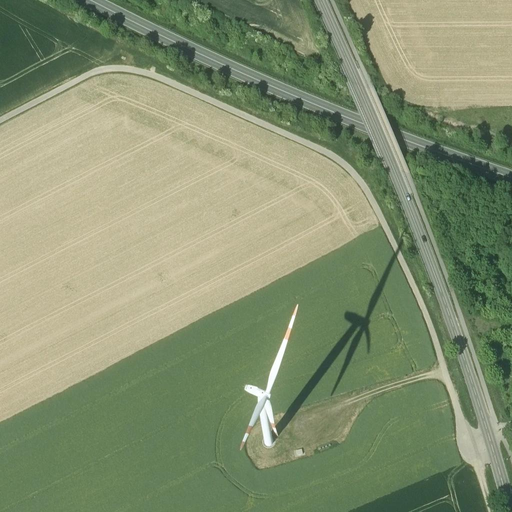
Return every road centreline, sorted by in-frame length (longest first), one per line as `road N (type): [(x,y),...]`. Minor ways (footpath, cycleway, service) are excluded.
road 1 (track): [(0,120),(91,73),(131,69),(331,156),(357,180),(383,226),(443,372)]
road 2 (secondary): [(319,0),(421,242),(509,511)]
road 3 (primary): [(93,0),(363,122),(511,175)]
